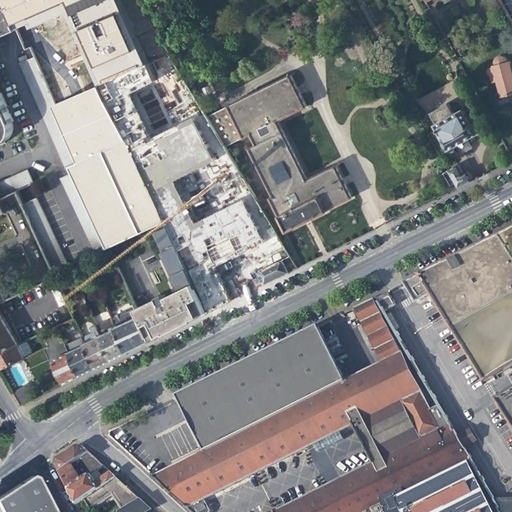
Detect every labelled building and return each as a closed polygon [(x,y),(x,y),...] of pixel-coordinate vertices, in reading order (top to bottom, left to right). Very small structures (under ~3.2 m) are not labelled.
[(0,0),(0,7),(11,34),(16,32),(23,29),(20,21),(10,0),(0,0)] [(113,0),(10,0),(20,21),(64,2),(92,68),(137,50),(113,0)] [(0,82),(0,38),(11,34),(0,7),(0,143),(7,141),(11,138),(13,136),(15,132),(16,129),(17,126),(17,123),(16,119),(0,82)] [(66,169),(70,167),(80,162),(56,105),(35,58),(22,63),(66,169)] [(488,74),(490,75),(491,82),(496,81),(500,96),(510,94),(511,93),(511,65),(511,66),(510,61),(506,62),(505,60),(503,59),(502,58),(499,58),(496,60),(495,62),(494,63),(494,65),(492,66),(492,68),(491,68),(488,69),(487,69),(486,70),(486,71),(486,73),(488,74)] [(306,106),(304,103),(290,75),(208,116),(225,146),(245,137),(258,164),(274,194),(275,197),(271,199),(288,231),(308,221),(328,212),(327,210),(353,197),(337,166),(308,180),(278,121),(306,106)] [(101,84),(56,105),(80,162),(128,139),(101,84)] [(448,150),(458,145),(468,140),(478,135),(465,110),(457,114),(451,103),(432,112),(438,123),(436,124),(448,150)] [(166,221),(128,139),(80,162),(70,167),(71,170),(111,246),(166,221)] [(472,148),(468,140),(458,145),(462,153),(467,151),(472,148)] [(269,197),(274,194),(258,164),(254,166),(269,197)] [(459,164),(448,170),(452,177),(455,182),(459,188),(473,181),(468,172),(464,174),(459,164)] [(27,169),(0,182),(0,197),(1,200),(20,193),(35,184),(27,169)] [(111,246),(71,170),(61,175),(102,255),(105,254),(111,251),(114,250),(111,246)] [(37,195),(24,201),(58,276),(71,270),(37,195)] [(0,209),(0,200),(1,200),(0,197),(0,354),(18,345),(0,307),(0,303),(8,300),(0,289),(0,288),(0,216),(2,215),(0,209)] [(179,249),(169,226),(152,234),(161,253),(160,253),(178,291),(160,299),(158,297),(136,307),(138,310),(141,316),(152,341),(209,312),(179,249)] [(511,229),(420,275),(420,276),(412,280),(406,283),(418,302),(432,294),(486,382),(511,365),(511,229)] [(260,271),(266,284),(293,271),(288,262),(293,259),(290,255),(260,271)] [(50,282),(55,292),(63,288),(58,276),(50,282)] [(69,303),(63,288),(55,292),(61,306),(69,303)] [(396,306),(388,292),(376,298),(384,312),(396,306)] [(354,308),(381,363),(382,363),(401,353),(373,298),(363,303),(354,308)] [(115,321),(115,323),(117,326),(118,328),(141,316),(138,310),(115,321)] [(99,322),(110,318),(108,312),(97,315),(99,322)] [(141,316),(118,328),(128,353),(138,348),(152,341),(141,316)] [(117,326),(115,323),(100,330),(102,336),(115,329),(114,327),(117,326)] [(100,330),(98,326),(91,329),(93,334),(96,339),(86,344),(97,368),(105,364),(113,360),(102,336),(100,330)] [(114,327),(115,329),(102,336),(113,360),(119,357),(128,353),(118,328),(117,326),(114,327)] [(219,375),(178,396),(204,450),(308,398),(316,394),(324,390),(344,382),(316,327),(280,345),(254,358),(219,375)] [(68,344),(63,333),(47,341),(49,347),(50,348),(52,354),(54,357),(55,359),(65,384),(75,379),(82,376),(71,352),(68,346),(68,344)] [(96,339),(93,334),(84,338),(86,344),(96,339)] [(84,338),(83,336),(68,344),(68,346),(71,352),(82,376),(90,372),(97,368),(86,344),(84,338)] [(28,341),(18,345),(0,354),(0,370),(34,354),(28,341)] [(308,398),(202,453),(185,462),(154,478),(190,511),(211,511),(206,499),(354,424),(373,463),(275,511),(490,511),(466,465),(469,463),(471,461),(464,449),(457,437),(432,395),(424,399),(401,353),(382,363),(381,363),(347,381),(344,382),(324,390),(316,394),(308,398)] [(21,406),(33,400),(26,386),(13,393),(21,406)] [(511,390),(496,400),(511,425),(511,390)] [(470,429),(457,437),(464,449),(477,442),(470,429)] [(73,464),(78,461),(90,454),(82,447),(76,446),(57,459),(55,464),(59,472),(73,464)] [(183,458),(185,462),(202,453),(200,449),(183,458)] [(83,462),(90,475),(97,470),(104,466),(90,454),(78,461),(80,463),(83,462)] [(472,461),(471,461),(469,463),(496,508),(495,509),(497,511),(511,511),(511,500),(497,503),(472,461)] [(81,481),(73,464),(59,472),(63,480),(68,489),(81,481)] [(81,481),(68,489),(71,495),(76,505),(84,500),(117,479),(112,474),(103,479),(97,470),(90,475),(81,481)] [(52,511),(35,478),(30,477),(0,496),(0,511),(52,511)] [(114,493),(124,510),(141,500),(117,479),(84,500),(93,507),(114,493)] [(144,511),(150,509),(141,500),(124,510),(119,511),(144,511)]
